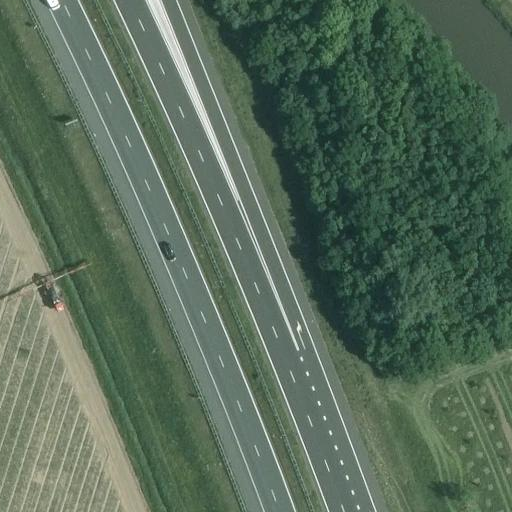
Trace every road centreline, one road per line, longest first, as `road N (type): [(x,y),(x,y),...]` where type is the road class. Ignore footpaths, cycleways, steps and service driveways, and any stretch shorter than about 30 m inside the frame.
road 1 (motorway): [(61,0),(278,511)]
road 2 (motorway): [(285,362),(127,0)]
road 3 (motorway): [(285,362),(221,139),(163,0)]
road 4 (motorway): [(339,511),(285,362)]
